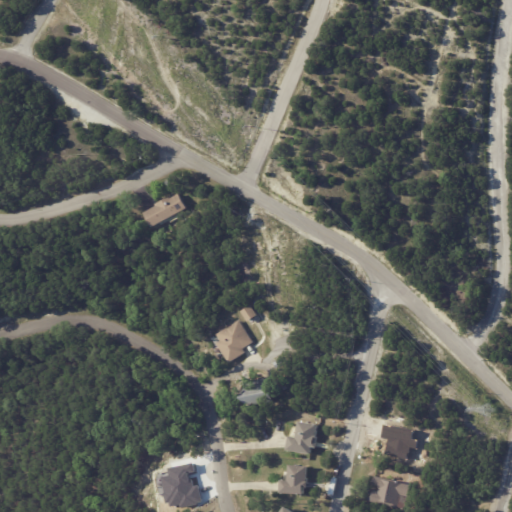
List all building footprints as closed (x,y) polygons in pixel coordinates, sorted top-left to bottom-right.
[(178,213),(152,228),(144,213),(157,206),(156,205),(172,196),(173,197),(179,194),(187,208),(178,213)] [(247,322),(240,312),(250,306),(257,316),(247,322)] [(253,343),(244,349),(246,353),(230,364),(217,344),(220,342),(216,335),(239,320),(253,343)] [(246,382),(267,378),(272,401),(245,406),(242,392),(248,391),(246,382)] [(282,392),(277,383),(282,380),(288,389),(282,392)] [(318,445),(317,450),(312,450),(311,456),(287,453),(288,438),(297,439),(299,423),(318,426),(317,437),(317,443),(318,443),(318,445)] [(308,484),(307,490),(303,489),(302,496),(280,495),(281,482),(288,482),(289,466),(307,468),(307,483),(308,483),(308,484)] [(376,478),(411,485),(409,498),(401,496),(401,497),(408,499),(405,511),(370,504),(373,492),(379,493),(379,490),(378,490),(379,487),(373,486),(375,477),(376,478)]
